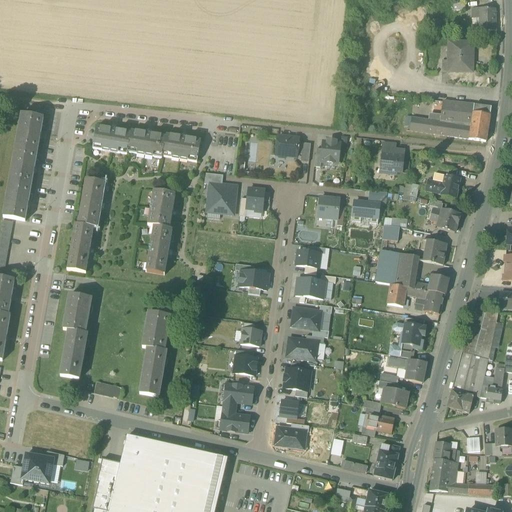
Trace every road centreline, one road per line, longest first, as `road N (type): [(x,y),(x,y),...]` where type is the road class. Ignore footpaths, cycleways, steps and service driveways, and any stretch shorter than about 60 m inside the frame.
road 1 (residential): [(236,124),(69,105),(21,398),(260,456)]
road 2 (residential): [(423,430),(507,98),(508,0)]
road 3 (residential): [(290,186),(260,456)]
road 4 (residential): [(260,456),(410,495)]
